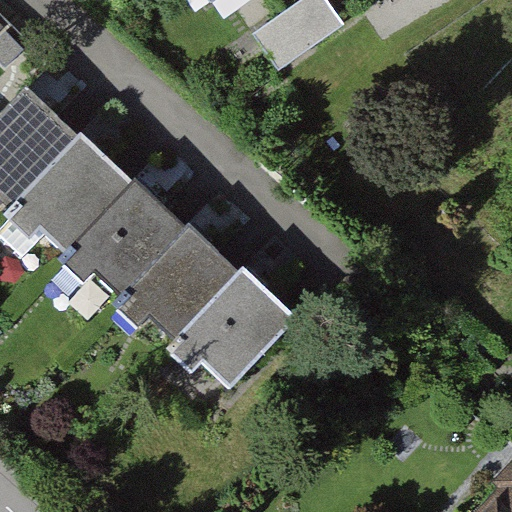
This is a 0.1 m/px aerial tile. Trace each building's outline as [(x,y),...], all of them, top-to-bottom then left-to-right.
[(303,0),(253,36),(279,73),(346,26),(327,0),(303,0)] [(0,38),(0,62),(6,69),(25,51),(7,32),(0,38)] [(80,137),(29,90),(0,120),(0,196),(13,208),(80,137)] [(134,181),(83,134),(80,137),(13,208),(6,216),(31,240),(41,229),(67,253),(134,181)] [(188,226),(137,178),(134,181),(67,253),(60,261),(85,284),(95,273),(121,297),(188,226)] [(241,271),(190,224),(188,226),(121,297),(113,306),(138,329),(148,319),(174,342),(241,271)] [(295,315),(244,267),(241,271),(174,342),(167,349),(192,373),(202,362),(228,386),(295,315)] [(511,511),(511,463),(494,483),(498,488),(475,511),(511,511)]
